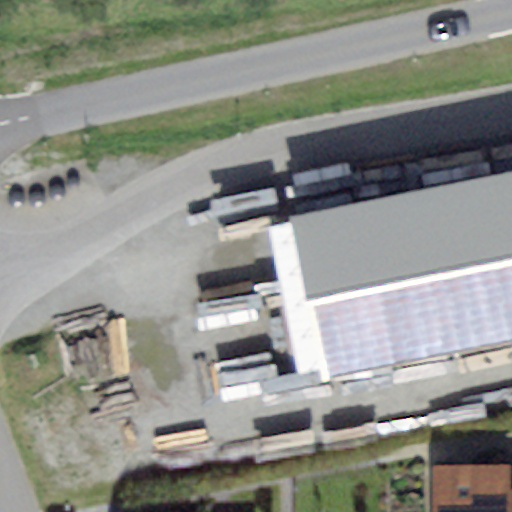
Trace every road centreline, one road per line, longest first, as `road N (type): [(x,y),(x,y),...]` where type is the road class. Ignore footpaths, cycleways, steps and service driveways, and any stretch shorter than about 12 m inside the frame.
road 1 (residential): [(0,274),(27,268),(249,157),(309,139),(511,105)]
road 2 (primary): [(0,129),(511,14)]
